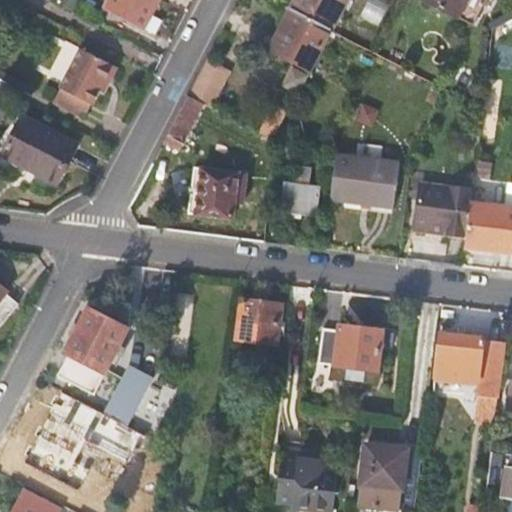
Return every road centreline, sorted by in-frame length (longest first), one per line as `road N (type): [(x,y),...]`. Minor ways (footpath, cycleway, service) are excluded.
road 1 (residential): [(90,240),(511,292)]
road 2 (residential): [(216,0),(90,240)]
road 3 (residential): [(90,240),(0,412)]
